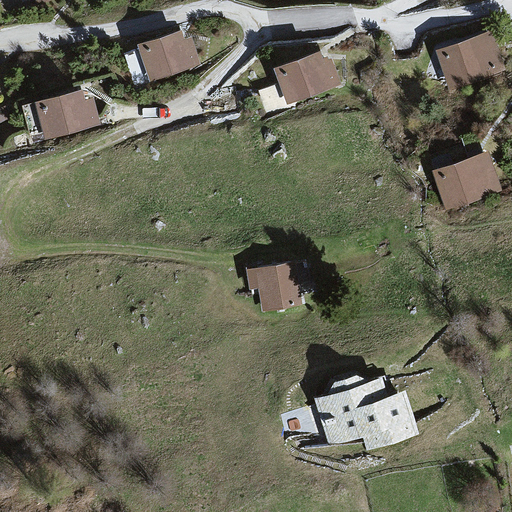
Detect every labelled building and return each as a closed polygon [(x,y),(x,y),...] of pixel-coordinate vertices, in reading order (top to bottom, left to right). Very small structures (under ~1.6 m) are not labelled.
[(178,31),(135,46),(149,86),(203,68),(193,37),(181,41),(178,31)] [(491,33),(436,54),(452,95),(507,74),(491,33)] [(315,49),(274,69),(293,108),(341,85),(328,58),(320,60),(315,49)] [(78,90),(34,102),(45,142),(98,128),(90,98),(81,101),(78,90)] [(487,152),(434,172),(449,212),(502,192),(487,152)] [(293,262),(247,271),(251,292),(260,290),(265,315),(302,307),(293,262)] [(363,439),(369,455),(418,438),(403,391),(387,396),(381,376),(313,399),(330,450),(363,439)]
